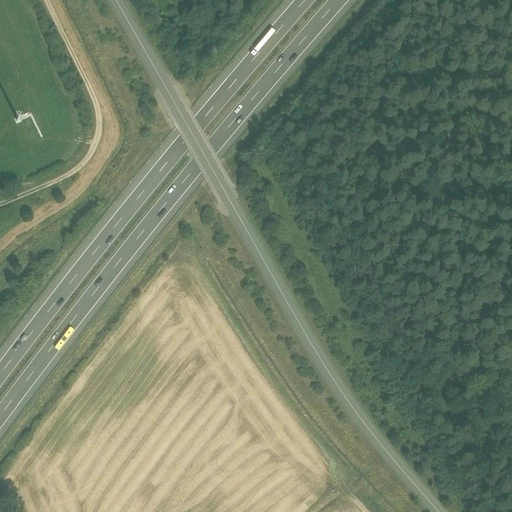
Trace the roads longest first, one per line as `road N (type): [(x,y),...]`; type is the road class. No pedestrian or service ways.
road 1 (unclassified): [(115,0),(306,337),(378,444),(437,511)]
road 2 (motorway): [(0,416),(215,141),(340,0)]
road 3 (motorway): [(305,0),(0,375)]
road 4 (unclassified): [(41,186),(88,152),(97,114),(42,0)]
